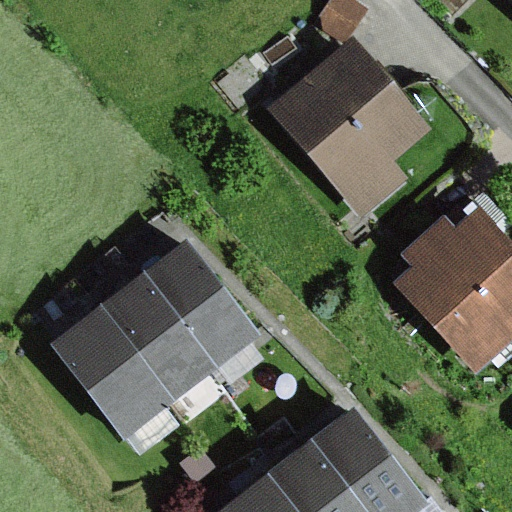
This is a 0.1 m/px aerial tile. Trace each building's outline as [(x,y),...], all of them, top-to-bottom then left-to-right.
[(368,8),(351,0),(331,0),(319,24),(352,40),(368,8)] [(349,42),(268,111),(360,220),(405,183),(389,164),(426,132),(349,42)] [(411,271),(391,290),(474,378),(511,343),(511,254),(474,213),(450,235),(439,223),(400,259),(411,271)] [(186,249),(143,282),(216,377),(260,343),(186,249)] [(143,282),(99,316),(172,412),(216,377),(143,282)] [(99,316),(50,353),(123,449),(172,412),(99,316)] [(351,414),(307,448),(357,511),(420,511),(425,509),(351,414)] [(357,511),(307,448),(264,482),(286,511),(357,511)] [(199,452),(179,468),(193,486),(214,469),(199,452)] [(286,511),(264,482),(223,511),(286,511)]
